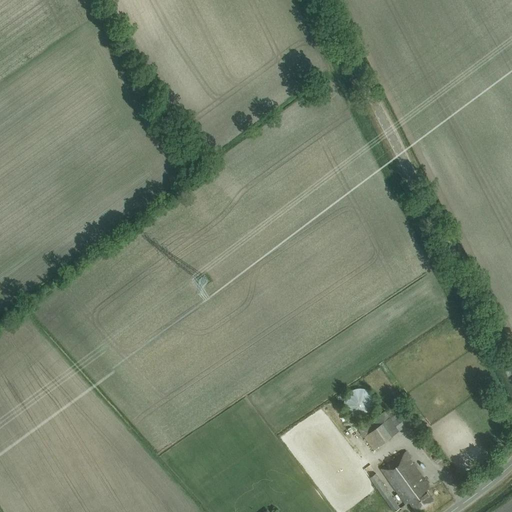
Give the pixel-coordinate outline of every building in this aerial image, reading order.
[(345,397),(344,402),(344,407),(345,412),(349,417),(353,420),(359,421),(364,420),(369,418),(373,414),(376,410),(376,404),(375,399),(373,394),(369,390),(364,388),(358,388),(353,389),(349,392),(345,397)] [(385,410),(358,429),(373,450),(415,420),(401,400),(386,411),(385,410)] [(426,490),(430,487),(410,459),(411,459),(406,451),(381,469),(406,504),(410,502),(416,511),(433,500),(426,490)] [(376,473),(369,478),(393,511),(394,511),(400,508),(376,473)] [(332,482),(326,487),(331,494),(337,489),(332,482)] [(318,504),(331,496),(326,487),(313,496),(318,504)]
